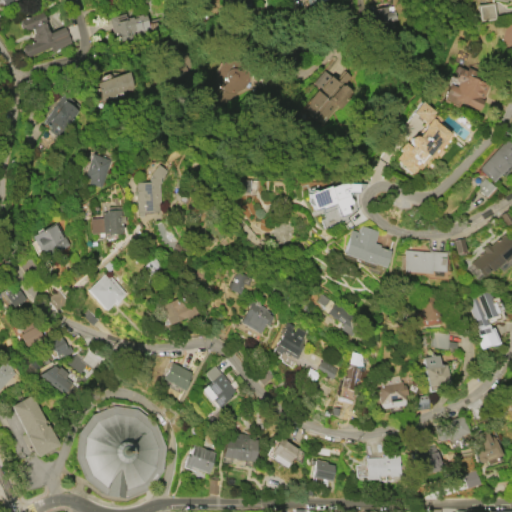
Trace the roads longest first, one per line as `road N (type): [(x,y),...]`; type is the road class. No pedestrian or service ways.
road 1 (residential): [(0,53),(20,82),(8,217),(20,270),(55,312),(126,344),(217,353),(304,425),(322,430),(398,426),(467,400),(511,341)]
road 2 (residential): [(22,511),(58,499),(99,511),(170,503),(511,502)]
road 3 (residential): [(511,185),(415,234),(367,229),(350,210),(365,194),(396,203),(415,196),(473,138),(511,34)]
road 4 (residential): [(20,82),(159,40)]
